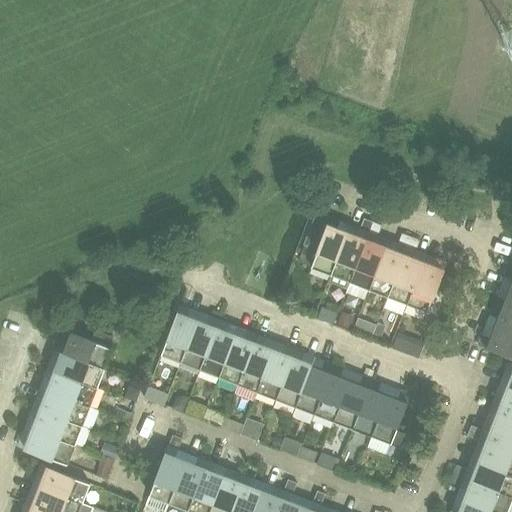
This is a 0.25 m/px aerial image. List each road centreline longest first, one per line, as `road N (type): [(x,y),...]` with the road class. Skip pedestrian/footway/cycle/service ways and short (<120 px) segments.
road 1 (residential): [(411,511),(165,415),(153,417),(121,463)]
road 2 (residential): [(437,374),(196,280)]
road 3 (residential): [(484,247),(329,187)]
road 4 (residential): [(419,511),(466,387),(437,374)]
road 5 (residential): [(437,374),(484,247)]
